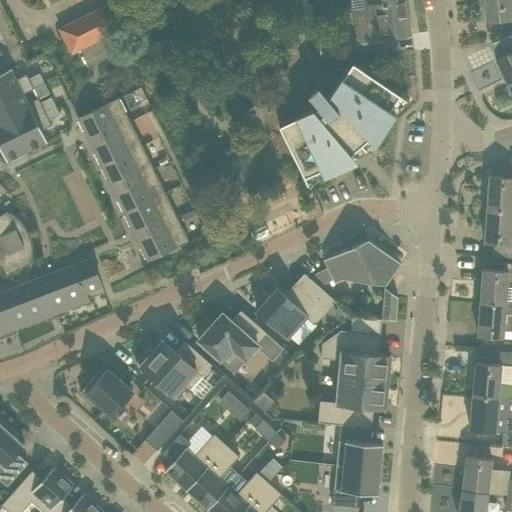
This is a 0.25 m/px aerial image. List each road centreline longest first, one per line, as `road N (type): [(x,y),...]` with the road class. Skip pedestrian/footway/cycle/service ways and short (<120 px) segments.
road 1 (residential): [(9,373),(364,206),(436,212)]
road 2 (residential): [(407,511),(436,212)]
road 3 (residential): [(9,373),(160,511)]
road 4 (residential): [(442,140),(434,0)]
